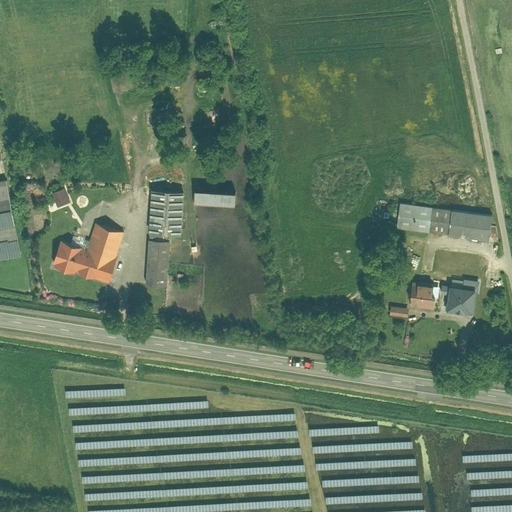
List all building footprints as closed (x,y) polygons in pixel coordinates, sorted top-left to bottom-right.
[(0,255),(22,252),(7,177),(0,178),(0,255)] [(52,192),(58,206),(70,202),(64,187),(52,192)] [(185,190),(153,188),(150,230),(182,232),(185,190)] [(396,226),(428,230),(431,206),(399,201),(396,226)] [(428,230),(447,233),(451,208),(431,206),(428,230)] [(491,213),(451,208),(447,233),(488,238),(491,213)] [(61,238),(54,261),(56,262),(55,264),(75,270),(76,269),(109,279),(124,231),(97,222),(92,240),(89,247),(71,242),(61,238)] [(74,234),(71,242),(89,247),(92,240),(74,234)] [(147,282),(168,283),(170,239),(150,237),(147,282)] [(440,303),(444,278),(426,275),(422,300),(440,303)] [(446,308),(473,311),(476,288),(450,284),(446,308)] [(408,307),(390,304),(389,313),(406,316),(408,307)]
